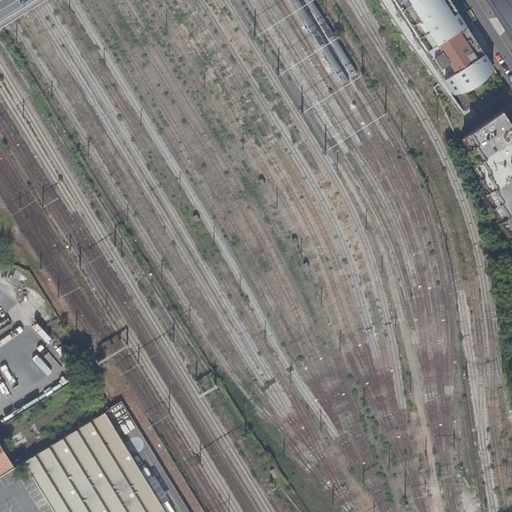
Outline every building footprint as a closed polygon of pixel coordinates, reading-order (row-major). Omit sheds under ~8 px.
[(448,96),(493,67),(484,53),(449,0),(378,0),(404,39),(448,96)] [(511,0),(484,0),(511,42),(511,0)] [(511,125),(502,110),(499,112),(511,132),(511,125)] [(511,132),(499,112),(467,135),(487,167),(490,165),(495,171),(491,174),(511,208),(511,132)] [(487,167),(467,135),(464,138),(471,149),(468,150),(483,179),(481,180),(489,193),(487,194),(495,208),(493,209),(501,222),(499,224),(507,237),(511,233),(511,208),(491,174),(495,171),(490,165),(487,167)] [(511,244),(501,247),(503,262),(511,259),(511,244)] [(48,447),(110,409),(103,395),(40,433),(48,447)] [(169,511),(156,491),(126,432),(122,434),(110,409),(48,447),(15,468),(14,469),(40,511),(169,511)] [(0,477),(14,469),(15,468),(0,443),(0,477)] [(273,470),(266,473),(271,480),(277,477),(273,470)]
